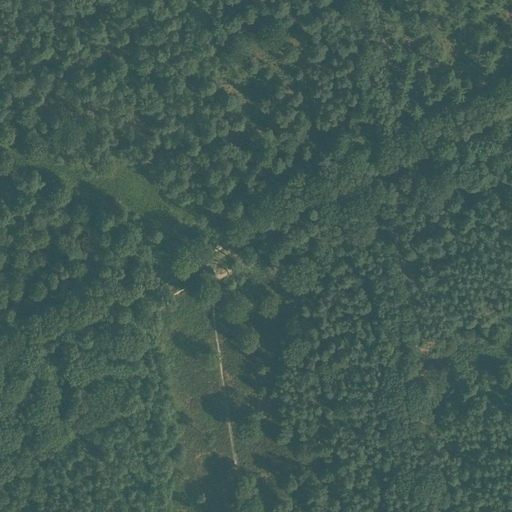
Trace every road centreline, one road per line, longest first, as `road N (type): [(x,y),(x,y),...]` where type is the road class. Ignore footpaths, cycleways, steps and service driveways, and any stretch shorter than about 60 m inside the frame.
road 1 (track): [(0,327),(511,83)]
road 2 (track): [(34,511),(0,327)]
